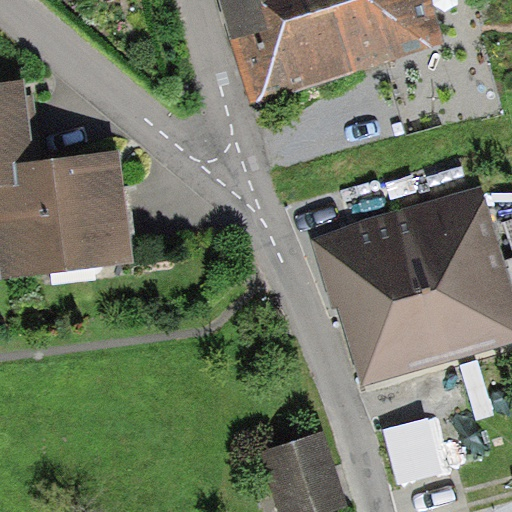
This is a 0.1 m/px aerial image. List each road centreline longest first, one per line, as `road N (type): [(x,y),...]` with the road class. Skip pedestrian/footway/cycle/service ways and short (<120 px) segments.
road 1 (residential): [(375,511),(355,436),(247,166)]
road 2 (residential): [(247,166),(199,162),(6,0)]
road 3 (residential): [(198,0),(247,166)]
